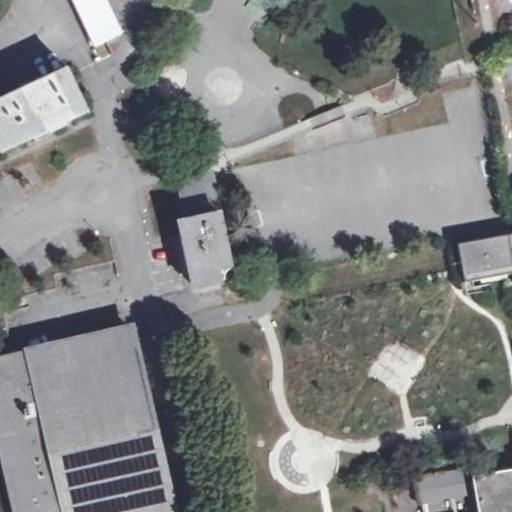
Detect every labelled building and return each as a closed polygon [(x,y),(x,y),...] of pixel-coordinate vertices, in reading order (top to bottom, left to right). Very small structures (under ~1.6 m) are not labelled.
[(73,0),(95,45),(115,38),(97,0),(73,0)] [(0,102),(0,144),(3,152),(87,111),(70,71),(0,102)] [(213,175),(181,181),(188,224),(221,217),(213,175)] [(232,267),(221,217),(188,224),(183,225),(185,235),(173,237),(180,275),(193,273),(195,287),(222,281),(220,269),(232,267)] [(511,233),(460,243),(467,280),(511,272),(511,233)] [(171,511),(132,329),(29,352),(30,355),(0,362),(0,444),(15,511),(171,511)] [(480,511),(511,511),(511,468),(475,475),(480,511)] [(417,503),(467,498),(464,471),(415,475),(417,503)]
